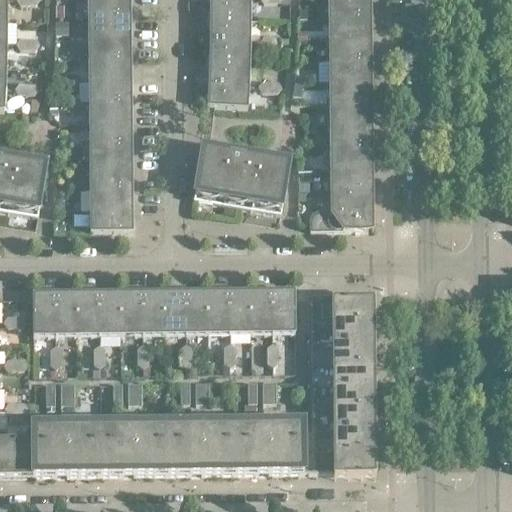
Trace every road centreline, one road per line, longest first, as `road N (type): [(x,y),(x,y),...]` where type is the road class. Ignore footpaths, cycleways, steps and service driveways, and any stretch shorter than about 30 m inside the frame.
road 1 (residential): [(427,510),(136,511)]
road 2 (residential): [(175,268),(169,0)]
road 3 (tertiary): [(425,0),(427,267)]
road 4 (tertiary): [(479,266),(475,0)]
road 5 (residential): [(175,268),(427,267)]
road 6 (tertiary): [(480,510),(479,266)]
road 7 (tertiary): [(427,267),(427,510)]
road 8 (residential): [(0,270),(175,268)]
